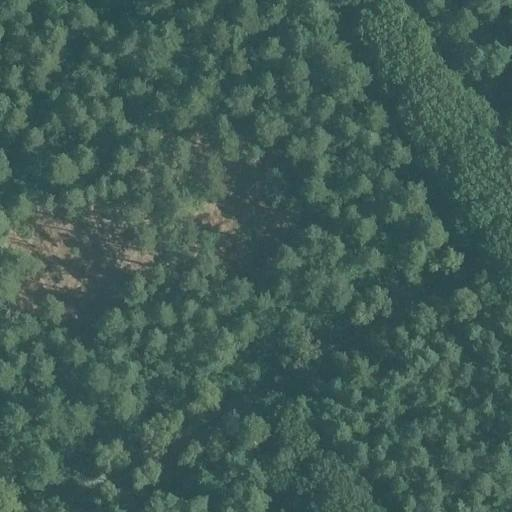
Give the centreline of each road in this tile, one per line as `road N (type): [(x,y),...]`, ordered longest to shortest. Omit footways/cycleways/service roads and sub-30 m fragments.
road 1 (track): [(511,267),(258,408)]
road 2 (track): [(376,0),(511,212)]
road 3 (track): [(258,408),(72,511)]
road 4 (track): [(322,511),(258,408)]
